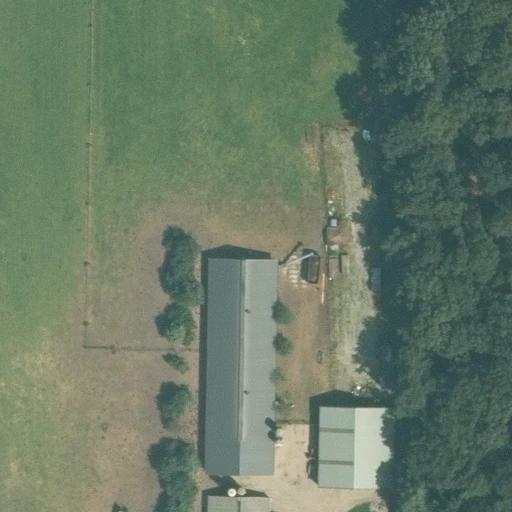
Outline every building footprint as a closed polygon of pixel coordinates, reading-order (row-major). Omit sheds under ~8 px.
[(347,200),(343,220),(363,223),(367,203),(347,200)] [(211,260),(208,473),(271,474),(274,261),(211,260)] [(367,309),(367,287),(344,286),(344,309),(367,309)] [(358,387),(374,383),(371,370),(355,373),(358,387)] [(320,406),(318,486),(388,487),(390,407),(320,406)] [(208,501),(207,511),(268,511),(269,502),(208,501)]
